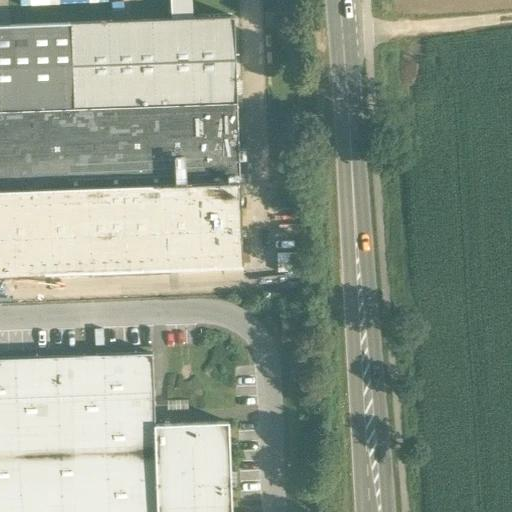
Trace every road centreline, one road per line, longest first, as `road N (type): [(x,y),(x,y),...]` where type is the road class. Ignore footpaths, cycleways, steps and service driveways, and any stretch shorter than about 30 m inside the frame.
road 1 (secondary): [(350,148),(371,511)]
road 2 (track): [(340,35),(511,18)]
road 3 (secondary): [(350,148),(337,0)]
